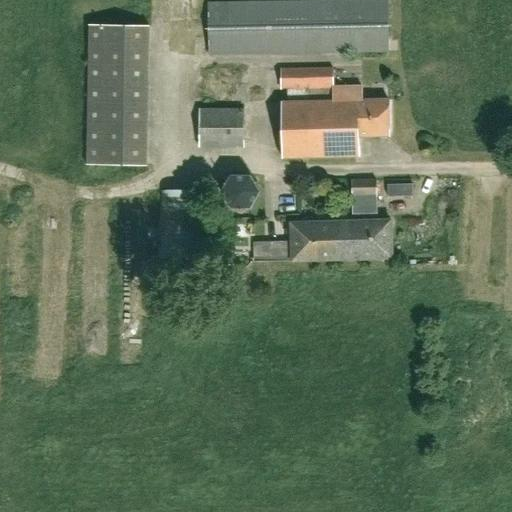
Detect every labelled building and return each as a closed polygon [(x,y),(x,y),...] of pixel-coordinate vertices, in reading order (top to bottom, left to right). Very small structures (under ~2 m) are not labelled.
[(388,51),(387,0),(209,3),(209,54),(388,51)] [(147,166),(149,27),(90,26),(88,166),(147,166)] [(333,67),(280,69),(281,89),(287,89),(287,102),(281,102),(283,158),(359,156),(358,136),(389,136),(388,99),(361,100),(361,85),(333,86),(333,67)] [(197,80),(185,80),(185,110),(197,111),(197,80)] [(244,147),(244,110),(200,110),(199,147),(244,147)] [(247,179),(226,179),(217,196),(226,213),(247,214),(257,194),(247,179)] [(377,196),(376,180),(352,181),(353,196),(376,196),(377,196)] [(411,195),(411,183),(386,184),(387,195),(411,195)] [(203,261),(205,191),(161,190),(158,259),(203,261)] [(377,211),(376,196),(353,196),(353,211),(377,211)] [(391,258),(391,220),(350,221),(351,259),(391,258)] [(351,259),(350,221),(291,223),(291,248),(292,260),(351,259)] [(292,262),(292,260),(291,248),(282,248),(282,242),(253,242),(254,262),(292,262)] [(24,265),(9,266),(11,294),(26,293),(24,265)] [(43,294),(42,351),(61,352),(62,294),(43,294)] [(43,357),(43,380),(56,380),(56,357),(43,357)]
